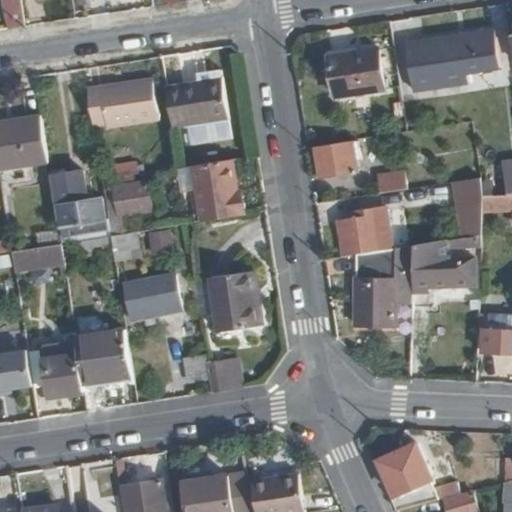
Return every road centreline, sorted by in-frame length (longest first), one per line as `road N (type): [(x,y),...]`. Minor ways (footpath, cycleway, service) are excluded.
road 1 (residential): [(264,15),(324,404)]
road 2 (residential): [(0,453),(324,404)]
road 3 (residential): [(0,55),(264,15)]
road 4 (residential): [(324,404),(511,411)]
